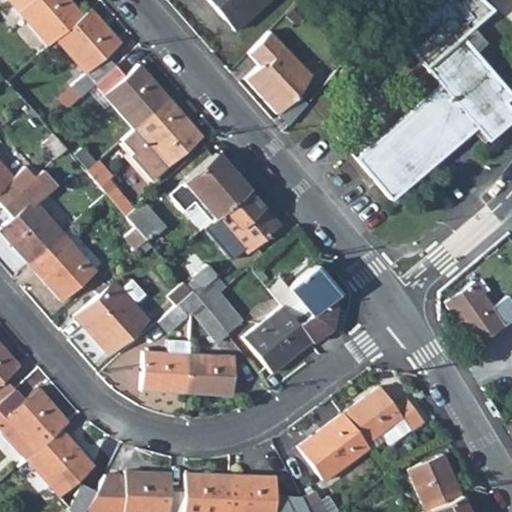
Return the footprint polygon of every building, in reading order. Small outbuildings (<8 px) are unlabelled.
[(8,0),(46,44),(54,37),(80,14),(68,0),(8,0)] [(206,0),(231,28),(263,0),(206,0)] [(401,40),(422,64),(459,33),(487,9),(479,0),(429,0),(418,10),(425,19),(401,40)] [(114,64),(104,54),(118,42),(88,7),(80,14),(54,37),(84,71),(69,84),(79,95),(86,88),(93,82),(114,64)] [(277,111),(292,98),(294,94),(309,73),(267,29),(247,51),(246,52),(257,64),(244,78),(276,112),(277,111)] [(474,51),(459,33),(422,64),(439,84),(353,156),(388,197),(458,138),(444,123),(451,117),(465,133),(473,126),(484,140),(511,116),(511,111),(503,101),(511,94),(474,51)] [(109,100),(133,127),(167,98),(137,63),(123,75),(114,64),(93,82),(109,100)] [(109,100),(93,82),(86,88),(102,106),(109,100)] [(79,95),(69,84),(65,87),(74,98),(79,95)] [(277,111),(287,122),(305,102),(294,94),(292,98),(277,111)] [(199,135),(167,98),(133,127),(119,139),(130,151),(126,154),(148,180),(199,135)] [(444,123),(458,138),(465,133),(451,117),(444,123)] [(42,142),(55,156),(65,148),(52,133),(42,142)] [(72,153),(85,169),(94,161),(81,145),(72,153)] [(202,225),(214,215),(246,188),(214,151),(166,193),(197,230),(202,225)] [(85,169),(84,169),(98,185),(105,178),(109,175),(96,159),(94,161),(85,169)] [(0,205),(31,178),(21,166),(9,177),(0,166),(0,205)] [(0,205),(9,216),(0,223),(0,233),(26,262),(59,232),(30,198),(42,188),(32,177),(31,178),(0,205)] [(111,186),(105,178),(98,185),(104,193),(111,186)] [(276,223),(246,188),(214,215),(242,247),(245,250),(276,223)] [(166,218),(146,195),(123,215),(133,226),(143,237),(143,238),(166,218)] [(242,247),(214,215),(202,225),(213,238),(213,240),(227,257),(231,257),(242,247)] [(123,235),(133,246),(143,237),(133,226),(123,235)] [(93,269),(59,232),(26,262),(59,300),(93,269)] [(0,241),(0,256),(42,304),(53,295),(3,238),(0,241)] [(217,290),(223,285),(186,243),(172,256),(192,278),(186,283),(193,291),(192,292),(201,304),(217,290)] [(247,265),(263,284),(268,280),(252,261),(247,265)] [(310,342),(330,327),(336,291),(312,263),(285,286),(275,274),(268,280),(263,284),(279,304),(308,339),(310,342)] [(117,287),(130,302),(142,292),(129,277),(117,287)] [(117,287),(111,280),(105,285),(96,293),(72,315),(105,352),(144,318),(130,302),(117,287)] [(165,294),(174,303),(189,289),(181,280),(165,294)] [(441,301),(472,345),(511,316),(511,303),(505,294),(489,305),(470,280),(441,301)] [(96,293),(105,285),(103,282),(93,290),(96,293)] [(165,331),(188,311),(189,289),(174,303),(155,320),(165,331)] [(220,327),(201,304),(192,292),(189,289),(188,311),(214,342),(225,332),(224,331),(220,327)] [(240,318),(217,290),(201,304),(220,327),(224,331),(240,318)] [(269,371),(308,339),(279,304),(240,336),(269,371)] [(165,352),(186,353),(187,340),(166,339),(165,352)] [(16,365),(0,346),(0,398),(12,387),(3,377),(16,365)] [(139,388),(184,391),(186,353),(165,352),(141,350),(139,388)] [(232,355),(186,353),(184,391),(230,393),(232,355)] [(394,373),(382,378),(391,401),(404,396),(394,373)] [(377,385),(340,412),(363,442),(390,422),(395,428),(399,434),(408,428),(420,419),(404,397),(392,406),(377,385)] [(0,433),(22,458),(58,427),(65,420),(34,386),(22,398),(12,387),(0,398),(0,433)] [(366,446),(363,442),(340,412),(295,445),(321,479),(366,446)] [(363,442),(366,446),(367,448),(395,428),(390,422),(363,442)] [(91,465),(58,427),(22,458),(14,466),(45,500),(54,492),(57,495),(91,465)] [(423,509),(427,507),(458,494),(439,452),(405,468),(423,509)] [(166,511),(167,490),(168,471),(122,470),(122,474),(103,473),(94,490),(82,511),(166,511)] [(182,472),(181,490),(167,490),(166,511),(225,511),(227,473),(182,472)] [(273,475),(227,473),(225,511),(297,511),(299,494),(272,493),(273,475)] [(82,511),(94,490),(79,482),(67,506),(65,509),(67,510),(65,511),(82,511)] [(465,511),(458,494),(427,507),(423,509),(416,511),(465,511)] [(323,511),(317,499),(306,507),(308,511),(323,511)]
